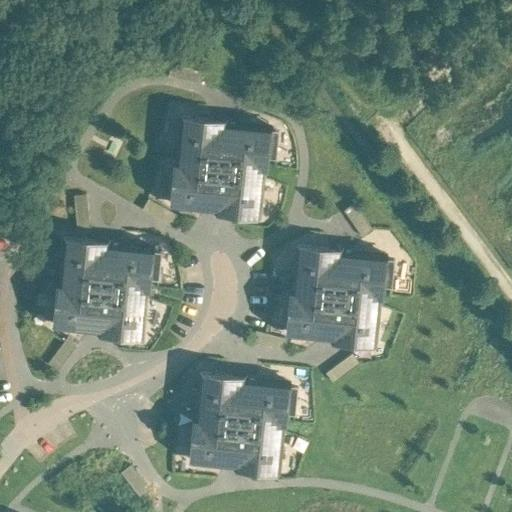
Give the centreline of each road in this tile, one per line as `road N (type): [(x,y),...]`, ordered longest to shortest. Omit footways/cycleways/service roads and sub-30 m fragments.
road 1 (unclassified): [(0,465),(35,424),(147,380),(210,329),(225,297),(215,228)]
road 2 (unclassified): [(511,291),(388,127)]
road 3 (track): [(278,0),(357,103),(388,127)]
